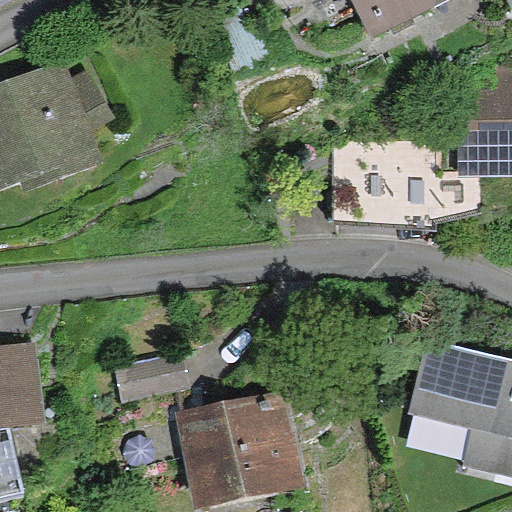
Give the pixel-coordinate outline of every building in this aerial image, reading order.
[(319,0),(331,27),(394,0),(319,0)] [(36,64),(0,77),(0,174),(67,150),(36,64)] [(511,172),(511,71),(501,72),(500,94),(465,94),(464,172),(511,172)] [(465,466),(511,478),(511,365),(430,345),(412,412),(475,428),(465,466)] [(32,346),(0,350),(0,501),(20,496),(7,433),(43,428),(32,346)] [(278,404),(186,424),(205,507),(296,487),(278,404)]
